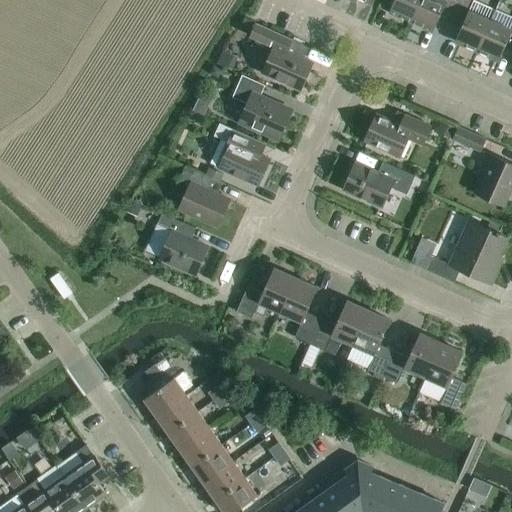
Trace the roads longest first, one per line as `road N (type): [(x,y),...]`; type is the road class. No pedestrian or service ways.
road 1 (residential): [(285,217),(367,53),(385,52),(511,110)]
road 2 (residential): [(0,256),(171,496)]
road 3 (residential): [(511,325),(294,229),(285,217)]
road 4 (unknown): [(271,511),(356,448),(401,439),(445,444)]
